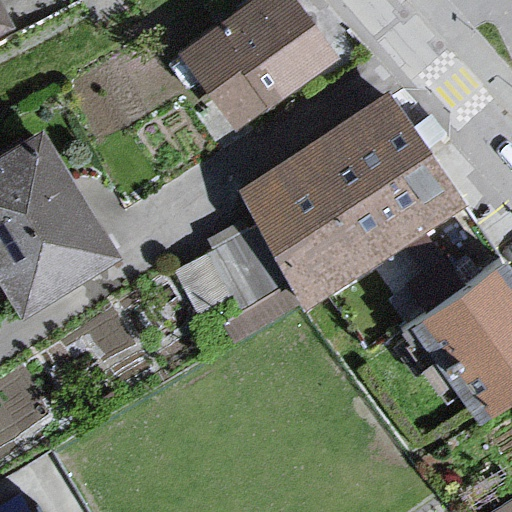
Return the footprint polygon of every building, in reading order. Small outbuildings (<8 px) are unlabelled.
[(0,0),(0,45),(18,36),(0,0)] [(296,0),(232,0),(174,44),(231,120),(331,47),(296,0)] [(386,86),(231,182),(301,295),(456,199),(386,86)] [(38,121),(0,144),(0,280),(12,299),(110,239),(38,121)] [(250,220),(169,267),(194,308),(228,288),(239,307),(285,281),(250,220)] [(511,270),(498,252),(406,316),(474,411),(511,383),(511,270)] [(511,511),(511,492),(481,511),(511,511)]
